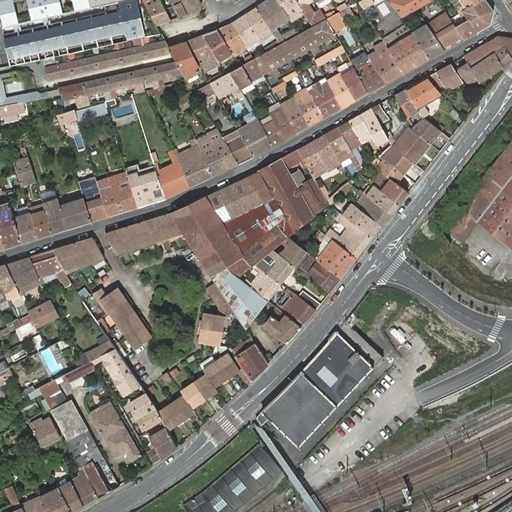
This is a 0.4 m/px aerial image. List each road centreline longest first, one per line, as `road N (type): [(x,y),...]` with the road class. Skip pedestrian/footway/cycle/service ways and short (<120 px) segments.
road 1 (residential): [(0,258),(166,203),(255,162),(509,19)]
road 2 (tertiary): [(379,253),(261,391),(194,454),(105,511)]
road 3 (tertiary): [(511,74),(491,114),(379,253)]
road 4 (residential): [(379,253),(457,311),(511,332)]
